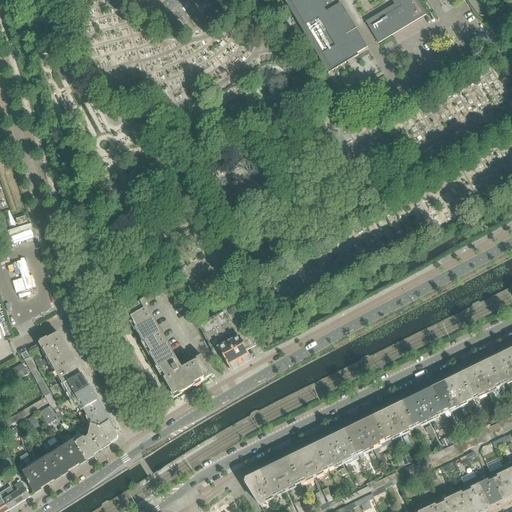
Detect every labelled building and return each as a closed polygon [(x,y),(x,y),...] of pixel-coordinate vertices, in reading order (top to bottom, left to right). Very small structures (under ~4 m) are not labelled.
[(295,0),(291,3),(330,67),(347,57),(348,59),(357,54),(365,49),(354,30),(356,29),(356,28),(353,30),(349,22),(350,22),(350,21),(350,20),(350,19),(347,14),(346,13),(345,13),(344,13),(343,13),(339,6),(341,4),(339,5),(335,0),(295,0)] [(416,0),(397,0),(401,6),(368,26),(379,44),(426,15),(416,0)] [(27,222),(26,217),(16,219),(18,225),(27,222)] [(31,224),(19,228),(20,233),(32,229),(31,224)] [(19,228),(8,232),(9,236),(20,233),(19,228)] [(254,336),(233,298),(220,305),(224,312),(199,325),(215,355),(220,352),(231,371),(252,360),(247,351),(258,345),(254,336)] [(126,311),(125,311),(127,315),(132,324),(137,334),(139,337),(141,340),(147,350),(152,358),(154,362),(155,365),(161,374),(164,379),(165,382),(171,392),(174,398),(184,392),(186,390),(190,388),(192,387),(199,383),(209,378),(211,376),(213,375),(204,360),(201,355),(195,359),(196,360),(193,362),(181,369),(180,366),(178,363),(148,309),(146,306),(147,306),(144,300),(139,303),(133,306),(126,311)] [(75,361),(60,335),(57,335),(39,344),(55,372),(75,361)] [(511,350),(510,352),(510,353),(506,355),(505,352),(500,354),(501,357),(496,360),(496,359),(489,362),(500,385),(506,382),(507,384),(511,381),(511,350)] [(31,372),(36,369),(37,369),(27,352),(21,355),(31,372)] [(37,365),(36,365),(39,369),(47,364),(45,360),(43,361),(37,365)] [(90,388),(75,361),(55,372),(71,399),(90,388)] [(500,385),(489,362),(482,365),(483,366),(467,374),(467,373),(460,376),(472,399),(478,396),(478,398),(495,390),(494,388),(500,385)] [(28,375),(22,364),(11,370),(18,381),(28,375)] [(472,399),(460,376),(453,379),(454,380),(439,388),(438,387),(431,390),(443,413),(449,410),(450,412),(466,404),(465,402),(472,399)] [(111,423),(90,388),(71,399),(76,408),(76,409),(79,408),(81,412),(84,410),(89,417),(90,417),(91,420),(90,423),(80,421),(80,423),(90,426),(101,429),(111,423)] [(443,413),(431,390),(425,393),(425,394),(415,399),(410,402),(410,401),(403,404),(414,427),(420,424),(421,426),(437,418),(436,416),(443,413)] [(19,401),(14,391),(5,396),(11,406),(19,401)] [(414,427),(403,404),(396,407),(396,408),(391,411),(390,408),(385,410),(386,413),(381,416),(381,415),(374,418),(388,445),(389,448),(394,445),(392,440),(409,432),(408,430),(414,427)] [(56,421),(48,408),(40,413),(48,426),(56,421)] [(388,445),(374,418),(367,421),(368,422),(362,425),(361,422),(356,424),(358,427),(352,430),(352,429),(345,432),(357,455),(359,460),(365,457),(363,454),(364,454),(373,449),(378,460),(381,458),(378,450),(388,445)] [(40,427),(35,419),(31,422),(35,430),(40,427)] [(117,437),(118,436),(114,431),(115,430),(111,423),(101,429),(90,426),(87,436),(84,438),(82,438),(76,442),(86,460),(110,445),(117,440),(116,440),(117,440),(117,437)] [(357,455),(345,432),(338,435),(339,436),(334,439),(332,436),(328,438),(329,441),(324,443),(323,443),(316,446),(327,469),(334,466),(335,468),(351,460),(350,458),(357,455)] [(86,460),(76,442),(74,441),(73,442),(69,435),(63,438),(68,445),(61,449),(59,445),(55,439),(46,445),(48,449),(45,451),(49,457),(61,477),(86,460)] [(453,443),(457,441),(454,435),(442,441),(446,447),(453,444),(453,443)] [(494,448),(507,442),(505,437),(492,443),(494,448)] [(461,448),(457,441),(453,443),(453,444),(454,445),(456,451),(457,450),(459,449),(461,448)] [(327,469),(316,446),(305,452),(304,450),(299,452),(300,454),(288,460),(299,483),(305,480),(306,482),(323,473),(322,471),(327,469)] [(61,477),(49,457),(40,462),(33,452),(29,454),(36,464),(34,466),(27,455),(21,459),(23,465),(20,467),(25,477),(30,486),(34,493),(61,477)] [(479,460),(477,455),(473,453),(466,456),(470,465),(479,460)] [(411,463),(412,461),(411,457),(410,458),(409,456),(402,460),(402,459),(396,462),(399,469),(403,467),(411,463)] [(299,483),(288,460),(277,465),(276,464),(271,466),(272,468),(260,473),(272,496),(277,494),(278,495),(294,487),(293,486),(299,483)] [(464,469),(461,463),(456,465),(459,472),(464,469)] [(455,470),(452,464),(445,468),(448,474),(455,470)] [(25,477),(20,467),(16,469),(20,479),(25,477)] [(422,474),(419,469),(417,470),(414,471),(410,473),(412,478),(417,476),(422,474)] [(511,495),(511,469),(492,479),(493,480),(502,500),(511,495)] [(272,496),(260,473),(246,480),(246,483),(247,484),(246,484),(260,506),(265,503),(265,502),(272,498),(271,496),(272,496)] [(400,485),(412,478),(410,473),(407,475),(403,477),(399,479),(397,479),(398,482),(400,485)] [(21,481),(20,482),(19,480),(16,481),(18,483),(14,486),(17,491),(24,502),(31,497),(21,481)] [(477,511),(502,500),(493,480),(489,482),(488,480),(472,488),(473,490),(467,493),(475,511),(477,511)] [(373,498),(386,491),(384,486),(381,487),(378,489),(374,491),(371,492),(372,494),(373,498)] [(24,502),(17,491),(14,493),(11,488),(0,494),(0,497),(9,511),(24,502)] [(475,511),(467,493),(461,495),(460,494),(446,500),(446,502),(441,505),(443,511),(475,511)] [(7,511),(9,511),(0,497),(0,511),(7,511)] [(364,511),(372,508),(369,502),(361,506),(364,511)]
